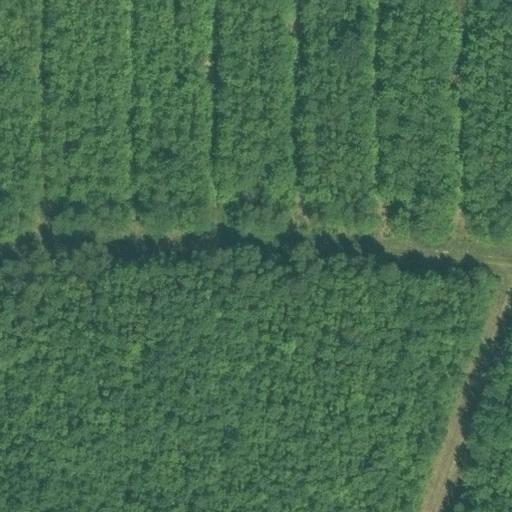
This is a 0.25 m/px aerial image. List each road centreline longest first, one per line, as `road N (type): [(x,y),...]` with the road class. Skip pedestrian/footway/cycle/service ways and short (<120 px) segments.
road 1 (track): [(511,262),(247,243),(0,252)]
road 2 (track): [(436,511),(511,298)]
